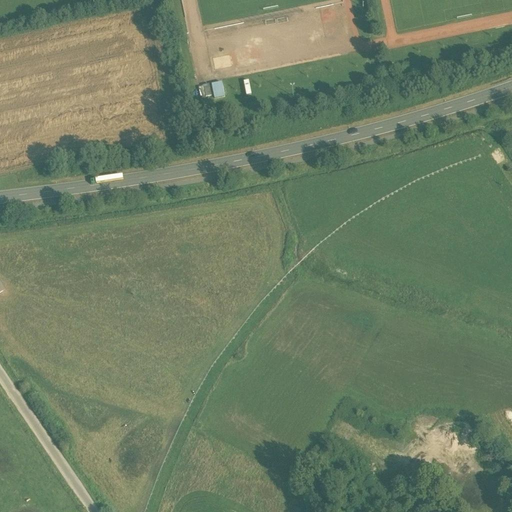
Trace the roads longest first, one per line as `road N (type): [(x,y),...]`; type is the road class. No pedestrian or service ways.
road 1 (secondary): [(0,197),(242,160),(511,87)]
road 2 (residential): [(93,511),(0,373)]
